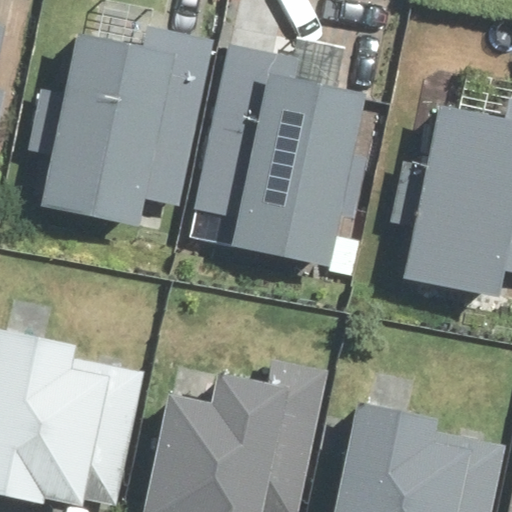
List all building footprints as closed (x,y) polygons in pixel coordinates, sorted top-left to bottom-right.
[(0,103),(17,11),(0,7),(0,103)] [(61,150),(51,196),(150,218),(156,194),(185,201),(223,34),(153,18),(150,32),(91,19),(76,86),(47,80),(33,144),(61,150)] [(308,50),(232,36),(201,205),(244,213),(239,237),(345,256),(377,77),(305,64),(308,50)] [(511,101),(447,90),(414,267),(511,284),(511,279),(511,101)] [(6,311),(0,338),(0,483),(55,495),(57,488),(122,502),(151,365),(86,351),(91,329),(6,311)] [(178,381),(151,510),(163,511),(305,511),(336,364),(277,352),(274,369),(227,359),(220,390),(178,381)] [(451,403),(370,386),(343,511),(497,511),(511,444),(511,439),(447,426),(451,403)]
